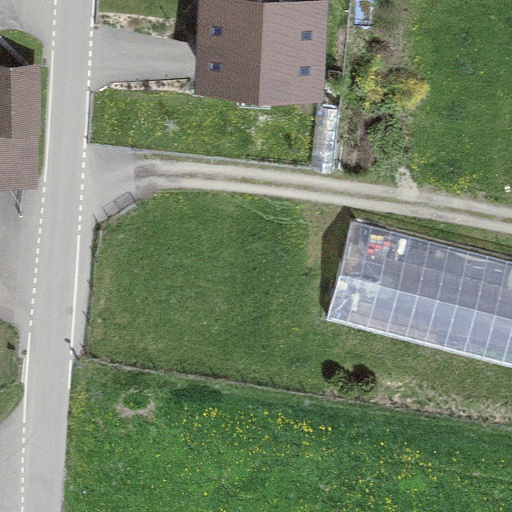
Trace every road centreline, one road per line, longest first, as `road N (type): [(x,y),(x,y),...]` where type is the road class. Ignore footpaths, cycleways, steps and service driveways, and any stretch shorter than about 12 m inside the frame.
road 1 (unclassified): [(76,0),(44,511)]
road 2 (track): [(511,219),(409,190),(66,160)]
